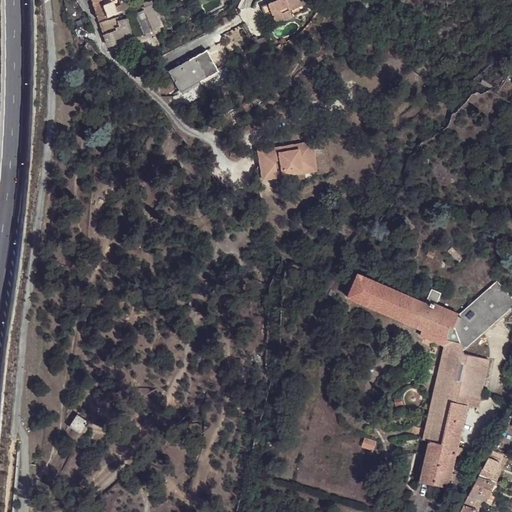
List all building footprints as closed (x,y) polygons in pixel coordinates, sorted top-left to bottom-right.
[(90,0),(97,19),(115,12),(112,5),(111,1),(107,2),(106,0),(90,0)] [(126,0),(112,5),(115,12),(130,6),(146,0),(126,0)] [(277,11),(281,22),(291,18),(288,11),(303,4),(301,0),(272,0),(273,1),(271,2),(259,6),(263,16),(270,14),(277,11)] [(154,7),(135,15),(143,35),(162,27),(162,25),(156,12),(154,7)] [(275,24),(281,22),(277,11),(270,14),(275,24)] [(112,18),(116,27),(127,24),(124,16),(116,19),(115,17),(112,18)] [(117,29),(116,27),(112,18),(99,22),(103,34),(117,29)] [(127,24),(116,27),(117,29),(121,41),(132,37),(127,24)] [(121,41),(117,29),(103,34),(108,46),(110,52),(114,53),(124,49),(121,41)] [(262,41),(256,43),(259,53),(265,51),(262,41)] [(206,49),(186,60),(197,81),(217,71),(206,49)] [(197,81),(186,60),(168,70),(180,91),(197,81)] [(265,166),(267,181),(317,172),(313,152),(306,153),(306,148),(291,151),(291,156),(283,157),(283,152),(268,155),(269,165),(265,166)] [(411,225),(405,217),(397,223),(404,231),(411,225)] [(470,394),(480,397),(489,360),(464,355),(463,350),(511,307),(511,298),(497,282),(459,314),(436,305),(434,303),(433,306),(425,303),(357,273),(346,298),(421,331),(419,337),(443,347),(422,440),(428,441),(418,482),(449,488),(451,479),(452,473),(456,456),(458,448),(468,406),(470,394)] [(431,289),(425,303),(433,306),(434,303),(436,305),(441,294),(431,289)] [(478,408),(480,397),(470,394),(468,406),(478,408)] [(77,415),(70,425),(70,428),(80,435),(88,422),(77,415)] [(373,450),(376,441),(364,438),(361,446),(373,450)] [(492,449),(488,456),(498,461),(503,452),(492,449)] [(488,456),(483,468),(493,472),(498,461),(488,456)] [(483,468),(480,474),(490,478),(493,472),(483,468)] [(478,476),(471,490),(487,496),(487,497),(493,482),(478,476)] [(471,490),(468,496),(473,498),(484,502),(487,496),(471,490)] [(468,496),(464,505),(469,507),(473,498),(468,496)]
